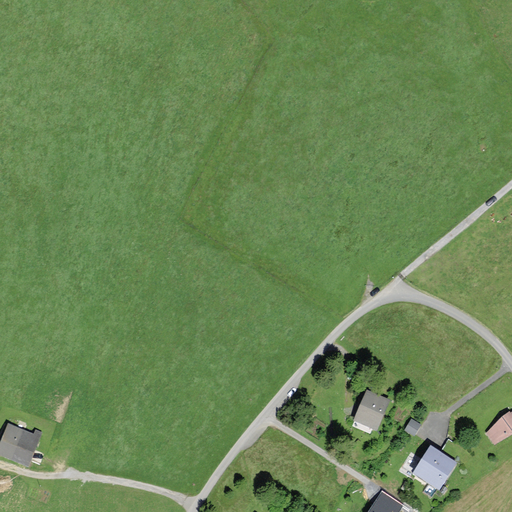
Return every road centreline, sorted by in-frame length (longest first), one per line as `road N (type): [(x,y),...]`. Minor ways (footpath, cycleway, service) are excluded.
road 1 (unclassified): [(511,362),(452,311),(400,293),(377,300),(296,376),(193,511)]
road 2 (track): [(196,505),(106,479),(34,476),(0,465)]
road 3 (track): [(511,182),(401,275),(389,295)]
